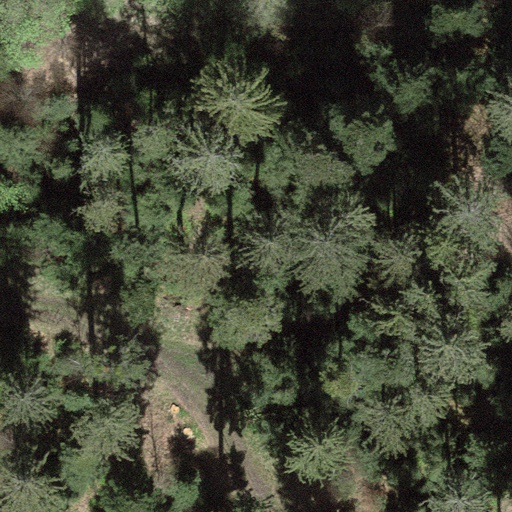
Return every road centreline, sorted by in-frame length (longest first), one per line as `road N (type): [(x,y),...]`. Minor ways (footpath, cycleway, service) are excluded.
road 1 (track): [(0,306),(66,319),(174,357),(223,415),(281,511)]
road 2 (track): [(174,357),(268,340),(511,244)]
